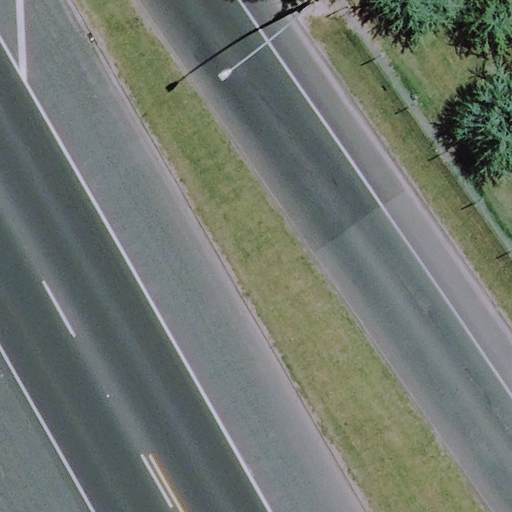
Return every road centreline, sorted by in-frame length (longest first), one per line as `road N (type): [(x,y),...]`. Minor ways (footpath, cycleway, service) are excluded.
road 1 (secondary): [(177,0),(511,468)]
road 2 (secondary): [(210,511),(0,138)]
